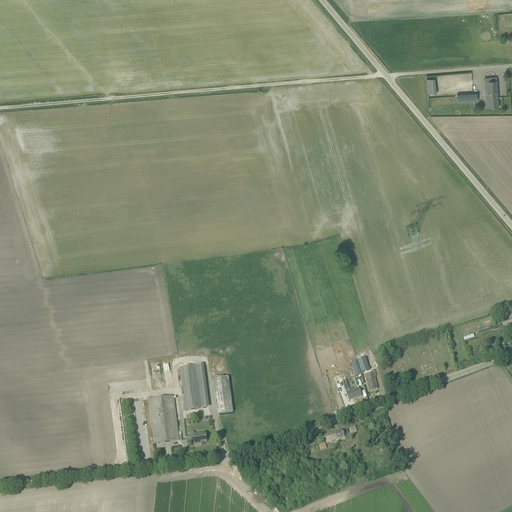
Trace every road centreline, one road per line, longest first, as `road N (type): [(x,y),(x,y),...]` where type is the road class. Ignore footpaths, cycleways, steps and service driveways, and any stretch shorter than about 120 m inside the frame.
road 1 (unclassified): [(0,487),(233,454),(511,353)]
road 2 (track): [(386,76),(0,108)]
road 3 (unclassified): [(511,227),(386,76)]
road 4 (unclassified): [(386,76),(511,66)]
